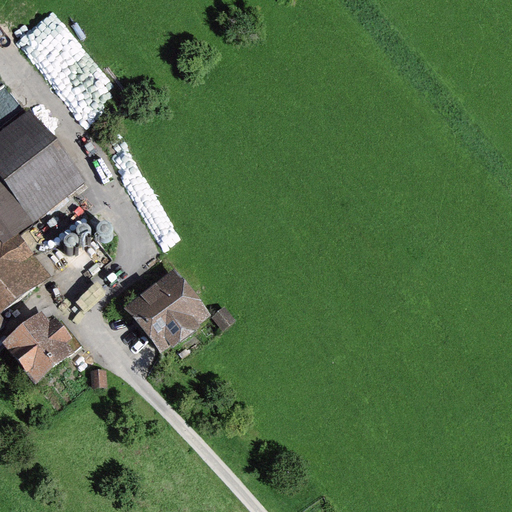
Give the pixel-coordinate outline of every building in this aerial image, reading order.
[(0,327),(53,286),(12,234),(86,175),(36,112),(0,139),(0,327)] [(140,203),(155,194),(128,143),(112,151),(140,203)] [(161,361),(171,353),(174,357),(202,334),(200,331),(212,321),(175,275),(125,315),(161,361)] [(213,321),(224,334),(236,323),(225,311),(213,321)] [(43,320),(3,352),(37,392),(76,360),(68,350),(73,345),(56,324),(50,329),(43,320)]
